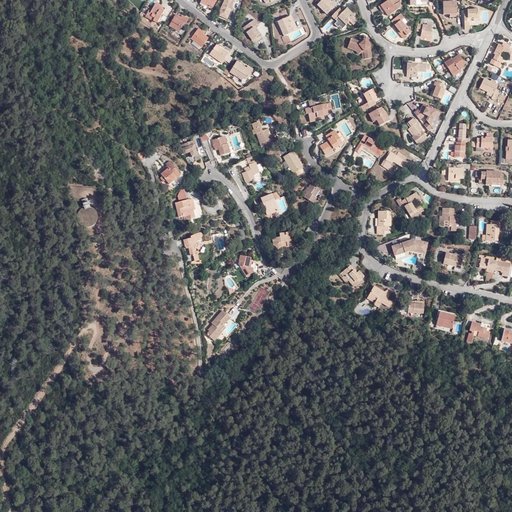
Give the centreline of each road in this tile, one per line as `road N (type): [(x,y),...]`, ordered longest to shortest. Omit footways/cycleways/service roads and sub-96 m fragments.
road 1 (track): [(8,511),(2,451),(20,420),(91,323),(88,359),(100,369),(167,251)]
road 2 (residential): [(342,186),(302,261),(281,274),(237,193),(215,174)]
road 3 (residential): [(511,298),(387,270),(368,256),(366,201)]
road 4 (residential): [(180,0),(269,64),(315,38),(302,0)]
